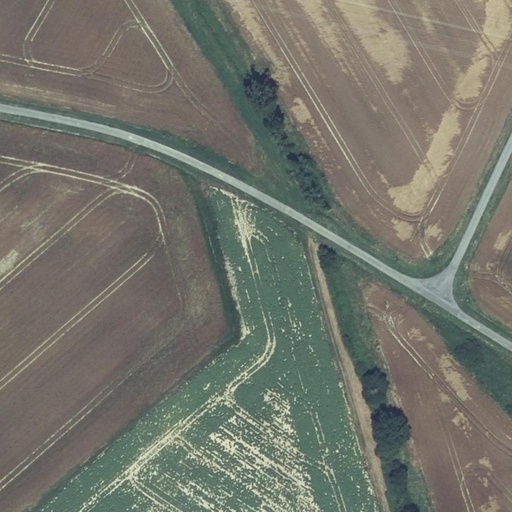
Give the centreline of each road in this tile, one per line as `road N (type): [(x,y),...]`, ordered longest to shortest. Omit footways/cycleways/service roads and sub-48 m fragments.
road 1 (unclassified): [(435,298),(277,204),(163,148),(0,107)]
road 2 (track): [(387,511),(308,223)]
road 3 (unclassified): [(511,143),(435,298)]
